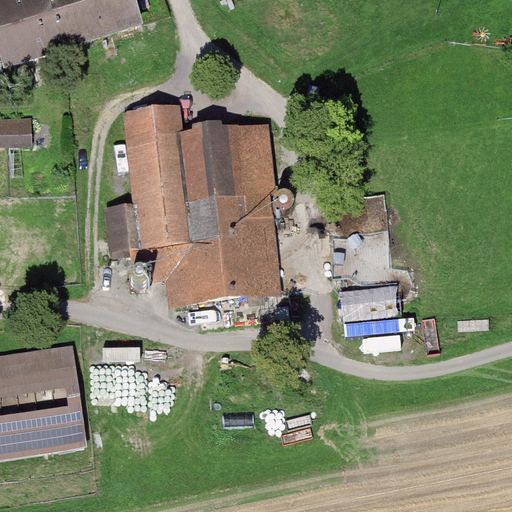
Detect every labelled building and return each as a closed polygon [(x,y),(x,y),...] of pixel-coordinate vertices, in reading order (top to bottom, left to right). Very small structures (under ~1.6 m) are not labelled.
[(123,0),(0,0),(0,78),(1,81),(136,41),(123,0)] [(0,147),(36,147),(35,118),(0,118),(0,147)] [(283,305),(267,135),(162,144),(177,315),(283,305)] [(134,249),(117,252),(119,268),(136,265),(134,249)] [(346,336),(382,335),(383,350),(416,349),(415,323),(405,323),(404,288),(345,290),(346,336)] [(109,349),(110,363),(147,361),(146,347),(109,349)] [(74,355),(0,364),(0,461),(87,451),(74,355)]
